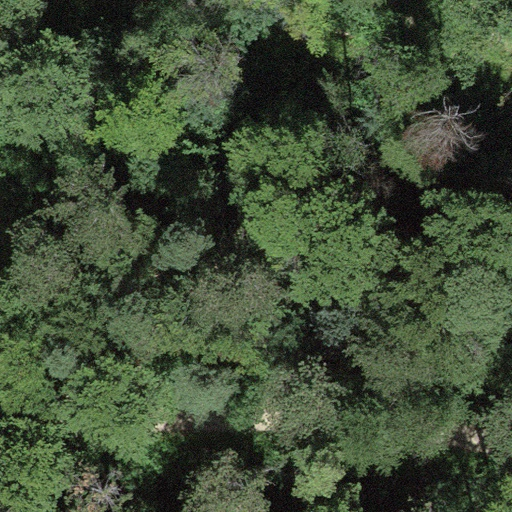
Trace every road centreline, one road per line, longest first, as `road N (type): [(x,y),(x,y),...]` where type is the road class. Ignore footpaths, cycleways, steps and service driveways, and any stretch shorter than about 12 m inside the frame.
road 1 (track): [(0,401),(511,455)]
road 2 (track): [(16,0),(511,76)]
